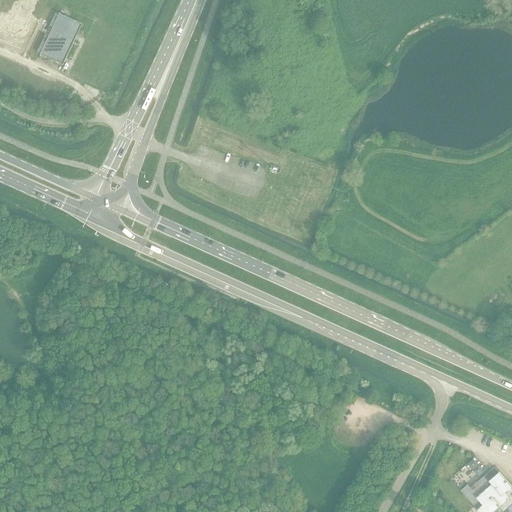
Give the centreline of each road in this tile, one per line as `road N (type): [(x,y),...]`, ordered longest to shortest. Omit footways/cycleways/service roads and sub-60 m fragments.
road 1 (primary): [(511,386),(115,207)]
road 2 (primary): [(96,221),(422,368)]
road 3 (primary): [(181,37),(94,198)]
road 4 (primary): [(115,207),(181,37)]
road 5 (unclassified): [(422,368),(442,403),(383,511)]
